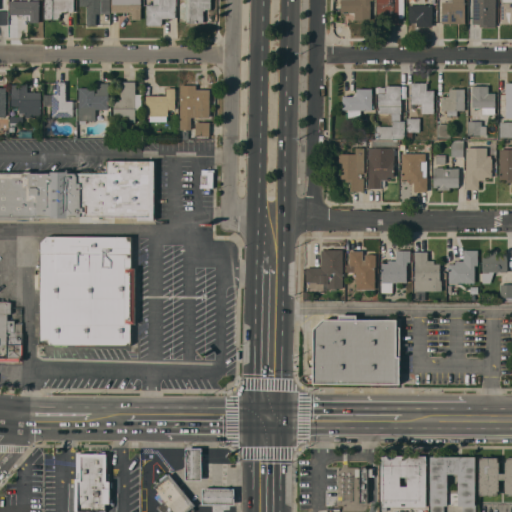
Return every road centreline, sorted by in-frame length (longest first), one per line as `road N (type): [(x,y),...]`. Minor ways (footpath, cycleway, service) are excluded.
road 1 (primary): [(283,264),(288,0)]
road 2 (residential): [(231,56),(0,53)]
road 3 (residential): [(511,219),(284,218)]
road 4 (primary): [(261,0),(258,207)]
road 5 (residential): [(511,55),(318,55)]
road 6 (primary): [(258,264),(253,417)]
road 7 (primary): [(282,417),(283,264)]
